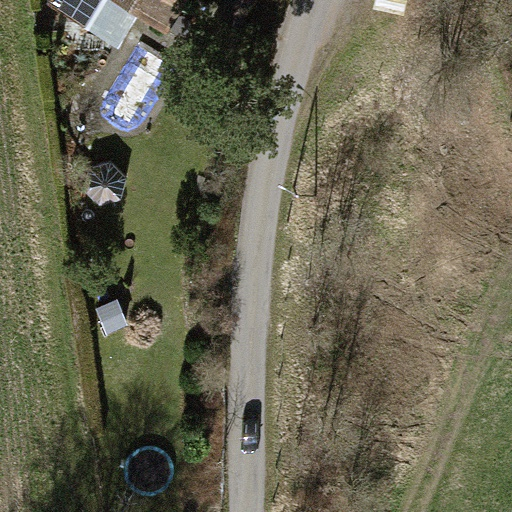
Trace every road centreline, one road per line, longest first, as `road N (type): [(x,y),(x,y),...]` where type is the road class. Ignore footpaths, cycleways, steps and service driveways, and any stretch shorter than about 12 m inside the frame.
road 1 (residential): [(243,511),(255,206),(303,0)]
road 2 (track): [(86,511),(10,0)]
road 3 (track): [(411,511),(511,294)]
